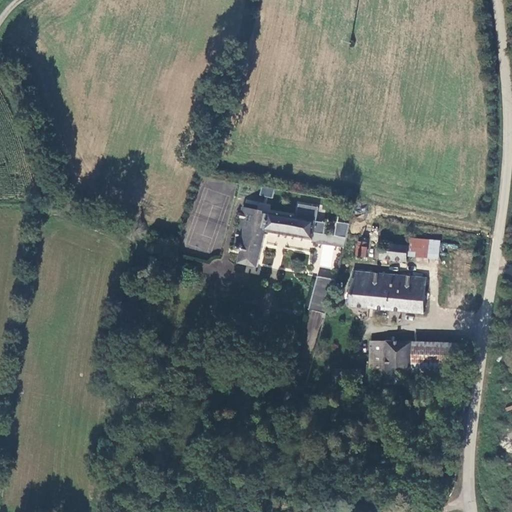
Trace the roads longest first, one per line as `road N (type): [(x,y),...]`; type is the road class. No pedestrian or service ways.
road 1 (tertiary): [(472,511),(470,455),(507,131),(494,0)]
road 2 (track): [(469,498),(329,511)]
